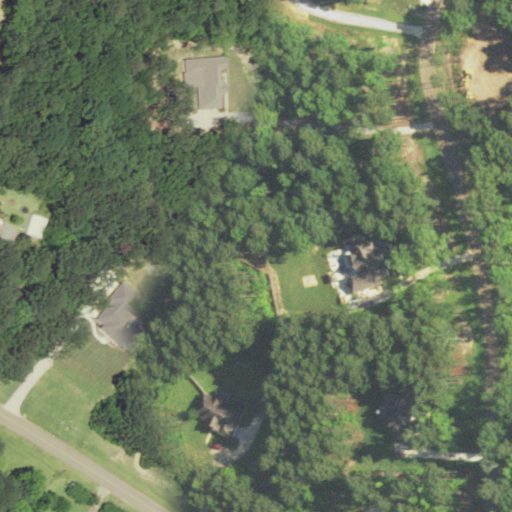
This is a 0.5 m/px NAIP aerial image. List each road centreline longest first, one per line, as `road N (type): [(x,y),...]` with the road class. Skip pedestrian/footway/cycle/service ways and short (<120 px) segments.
road 1 (residential): [(491,511),(495,426),(484,277),(428,78),(429,34),(443,0)]
road 2 (residential): [(155,511),(0,415)]
